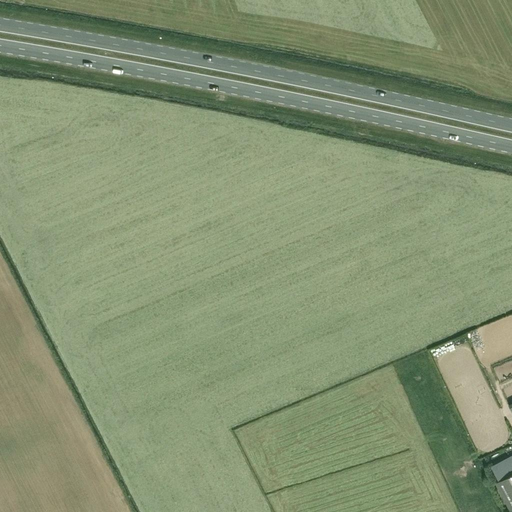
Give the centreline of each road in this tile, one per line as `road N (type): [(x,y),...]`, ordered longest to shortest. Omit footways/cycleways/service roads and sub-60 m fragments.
road 1 (primary): [(0,45),(511,146)]
road 2 (primary): [(511,125),(0,24)]
